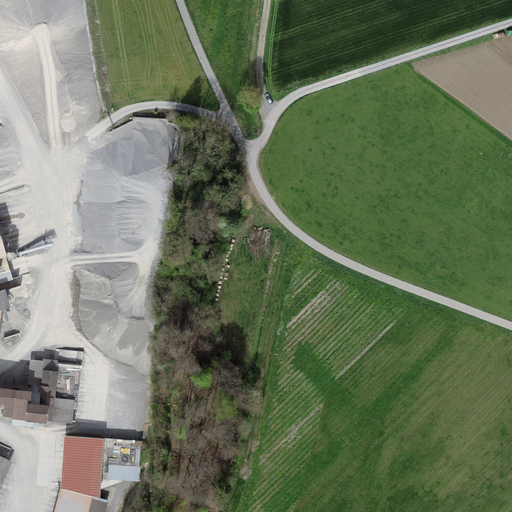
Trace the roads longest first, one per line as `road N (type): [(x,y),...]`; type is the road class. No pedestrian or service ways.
road 1 (unclassified): [(511,329),(322,253),(262,192),(233,124)]
road 2 (track): [(250,155),(289,98),(511,20)]
road 3 (unclassified): [(233,124),(177,105),(140,107),(106,119),(84,140)]
road 4 (unclassified): [(233,124),(175,0)]
road 5 (track): [(271,120),(260,87),(266,0)]
